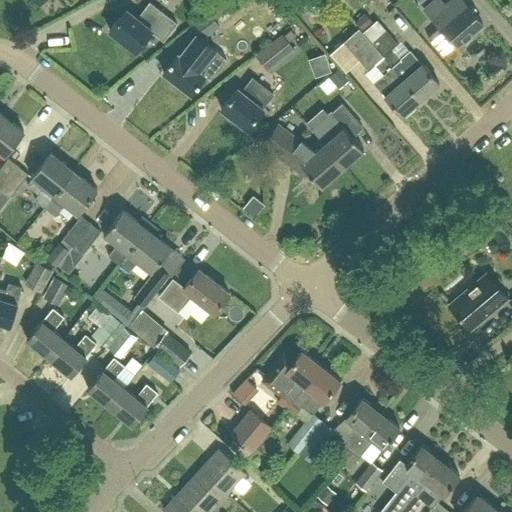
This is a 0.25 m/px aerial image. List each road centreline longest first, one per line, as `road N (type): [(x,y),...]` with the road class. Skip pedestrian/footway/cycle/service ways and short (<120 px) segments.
road 1 (residential): [(305,286),(0,52)]
road 2 (residential): [(305,286),(511,100)]
road 3 (residential): [(511,444),(305,286)]
road 4 (residential): [(125,471),(305,286)]
road 5 (residential): [(0,370),(125,471)]
